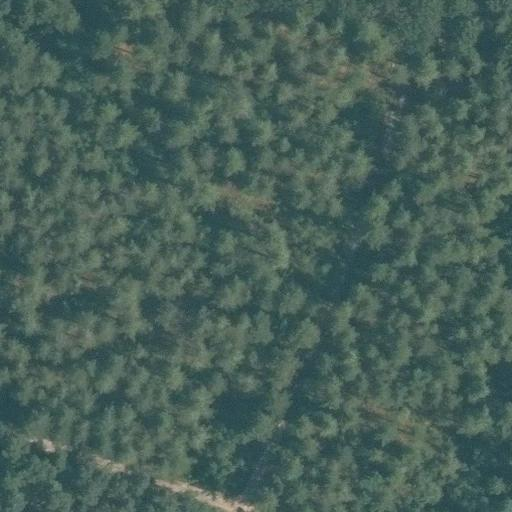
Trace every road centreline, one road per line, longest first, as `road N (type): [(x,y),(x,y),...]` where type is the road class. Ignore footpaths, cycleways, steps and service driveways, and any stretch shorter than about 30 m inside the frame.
road 1 (track): [(428,0),(229,510)]
road 2 (track): [(229,510),(0,430)]
